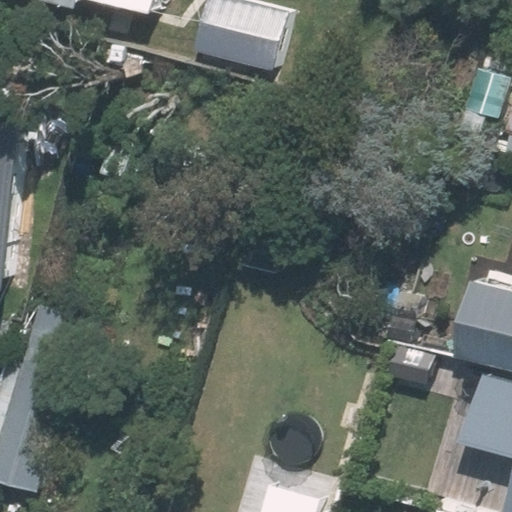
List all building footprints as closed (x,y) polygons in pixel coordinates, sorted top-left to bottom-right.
[(218,0),(205,44),(291,69),(307,14),(260,0),(218,0)] [(0,281),(35,284),(51,97),(0,92),(0,281)] [(511,277),(495,273),(474,354),(511,363),(511,277)] [(100,325),(43,306),(0,436),(0,477),(44,492),(100,325)] [(511,368),(504,367),(487,430),(511,436),(511,368)]
